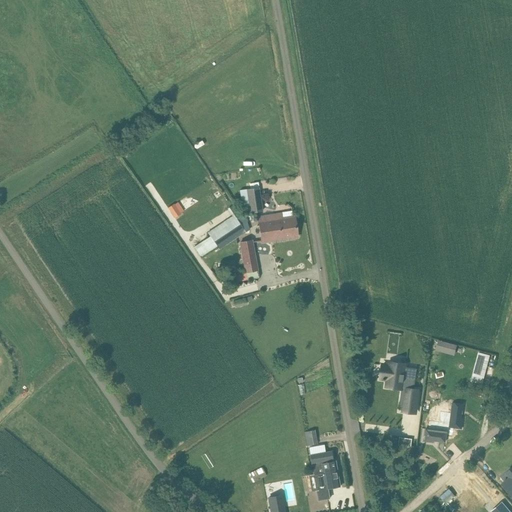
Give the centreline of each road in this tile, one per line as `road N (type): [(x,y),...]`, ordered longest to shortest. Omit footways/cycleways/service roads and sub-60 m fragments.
road 1 (unclassified): [(363,511),(273,0)]
road 2 (unclassified): [(202,511),(144,449),(0,237)]
road 3 (residential): [(403,511),(511,419)]
road 4 (track): [(486,441),(511,318)]
